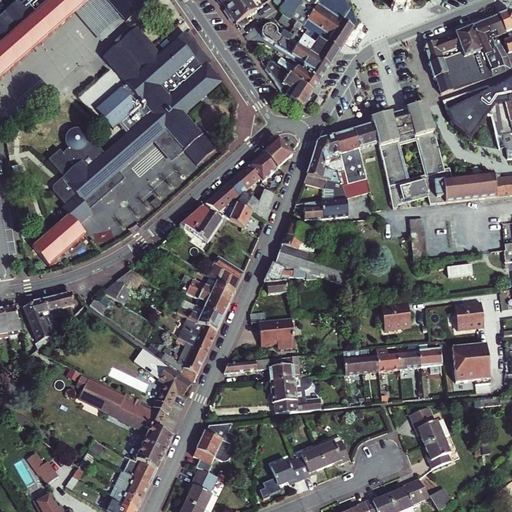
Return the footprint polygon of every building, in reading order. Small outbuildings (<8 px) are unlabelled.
[(0,76),(72,14),(87,0),(102,0),(123,23),(124,24),(143,7),(136,0),(23,0),(20,3),(16,0),(0,13),(0,76)] [(123,23),(102,0),(87,0),(72,14),(99,44),(123,23)] [(217,0),(224,10),(236,0),(217,0)] [(271,0),(270,0),(236,0),(224,10),(235,27),(236,26),(240,31),(249,25),(245,20),(271,0)] [(285,17),(297,0),(289,0),(292,2),(289,7),(285,5),(283,4),(279,10),(285,17)] [(297,0),(285,17),(300,27),(339,53),(348,37),(354,29),(353,29),(356,24),(354,17),(350,8),(348,10),(342,0),(297,0)] [(389,0),(390,8),(388,8),(388,11),(390,11),(390,13),(393,14),(393,11),(402,11),(402,14),(405,13),(405,11),(407,11),(407,8),(405,8),(405,0),(407,0),(408,0),(411,0),(410,0),(389,0)] [(497,36),(506,33),(511,30),(511,14),(507,13),(485,22),(491,35),(495,33),(497,36)] [(478,25),(472,27),(492,77),(503,73),(511,70),(508,60),(507,60),(505,56),(496,36),(497,36),(495,33),(491,35),(485,22),(478,25)] [(304,66),(302,69),(305,70),(302,74),(318,85),(322,78),(323,76),(324,75),(328,68),(286,39),(288,36),(282,32),(279,37),(277,36),(277,34),(277,33),(277,32),(276,31),(276,30),(275,28),(274,28),(272,27),(271,26),(269,26),(268,26),(266,26),(265,27),(264,27),(263,28),(263,29),(262,30),(261,31),(261,32),(261,33),(261,34),(261,35),(261,36),(261,37),(262,38),(262,39),(263,40),(264,41),(273,46),(304,66)] [(288,36),(286,39),(328,68),(333,61),(339,53),(300,27),(297,32),(292,30),(288,36)] [(492,77),(472,27),(463,31),(454,34),(461,53),(463,59),(464,58),(468,69),(472,67),(473,67),(475,71),(477,71),(480,81),(492,77)] [(48,266),(59,256),(72,245),(84,234),(77,226),(90,214),(87,211),(84,207),(100,193),(97,190),(118,172),(151,143),(165,130),(175,142),(168,147),(177,157),(184,152),(196,165),(214,150),(183,115),(221,82),(206,65),(206,64),(200,57),(197,55),(199,53),(200,52),(184,34),(158,57),(135,30),(126,38),(120,44),(117,41),(114,44),(117,46),(102,59),(125,85),(124,86),(125,87),(122,90),(120,89),(96,111),(113,131),(118,126),(126,135),(104,154),(85,133),(83,131),(81,130),(79,129),(77,129),(75,129),(72,130),(70,131),(68,132),(67,134),(66,136),(65,138),(65,140),(65,143),(65,145),(66,147),(68,149),(62,154),(59,151),(48,160),(63,178),(52,188),(52,191),(65,207),(62,210),(68,216),(56,227),(44,238),(32,248),(48,266)] [(511,53),(511,30),(506,33),(509,40),(503,42),(509,55),(511,53)] [(437,41),(425,46),(423,51),(428,65),(461,53),(454,34),(437,41)] [(117,41),(120,44),(126,38),(123,35),(117,41)] [(206,64),(206,65),(209,63),(200,52),(199,53),(197,55),(200,57),(206,64)] [(305,70),(302,69),(301,70),(297,67),(293,73),(272,58),(272,57),(264,52),(257,58),(264,68),(269,63),(312,93),(315,89),(318,85),(302,74),(305,70)] [(461,87),(456,73),(468,69),(464,58),(463,59),(461,53),(428,65),(431,73),(433,80),(435,79),(438,88),(440,94),(461,87)] [(269,63),(264,68),(286,100),(301,110),(306,103),(312,93),(269,63)] [(461,87),(480,81),(477,71),(475,71),(473,67),(472,67),(468,69),(456,73),(461,87)] [(511,78),(495,89),(499,100),(503,104),(511,102),(511,78)] [(452,125),(470,139),(487,116),(490,118),(495,138),(501,136),(508,134),(511,134),(510,131),(503,104),(499,100),(495,89),(491,91),(487,86),(443,101),(452,125)] [(511,102),(503,104),(510,131),(511,131),(511,102)] [(393,113),(394,120),(427,110),(426,105),(426,104),(393,113)] [(452,180),(449,169),(444,170),(427,110),(394,120),(373,126),(382,162),(383,166),(386,179),(386,181),(392,209),(396,209),(398,205),(404,203),(403,202),(427,196),(429,205),(445,203),(511,195),(511,177),(494,180),(494,175),(452,180)] [(372,124),(373,126),(394,120),(393,113),(371,120),(372,124)] [(382,162),(373,126),(372,124),(361,128),(352,131),(357,149),(371,146),(376,164),(382,162)] [(165,130),(151,143),(169,164),(177,157),(168,147),(175,142),(165,130)] [(338,156),(339,159),(347,185),(350,184),(357,182),(366,180),(357,149),(352,131),(341,134),(333,136),(338,156)] [(511,138),(510,139),(508,134),(501,136),(504,148),(507,159),(511,159),(511,138)] [(316,142),(309,165),(323,170),(325,164),(329,163),(329,162),(330,161),(329,158),(338,156),(333,136),(323,139),(318,141),(316,142)] [(501,136),(495,138),(497,149),(504,148),(501,136)] [(204,205),(222,216),(223,217),(231,201),(258,179),(261,182),(291,156),(284,148),(277,140),(204,205)] [(309,165),(305,175),(328,182),(331,172),(323,170),(309,165)] [(100,193),(84,207),(87,211),(124,179),(118,172),(97,190),(100,193)] [(321,202),(323,218),(347,216),(347,214),(345,199),(345,198),(341,186),(340,184),(338,184),(331,182),(328,182),(305,175),(303,183),(323,188),(333,190),(333,200),(321,202)] [(366,180),(357,182),(350,184),(347,185),(341,186),(345,198),(345,199),(353,197),(361,196),(370,194),(366,180)] [(236,204),(251,214),(264,222),(268,213),(275,195),(263,190),(257,202),(242,193),(236,204)] [(323,218),(321,202),(313,202),(306,200),(306,201),(305,207),(304,207),(304,219),(323,218)] [(228,220),(243,230),(251,214),(236,204),(228,220)] [(204,205),(179,227),(183,230),(184,228),(208,243),(222,220),(220,219),(222,216),(204,205)] [(409,220),(409,227),(423,226),(422,219),(409,220)] [(289,224),(284,235),(302,242),(306,230),(289,224)] [(409,227),(410,234),(424,233),(423,226),(409,227)] [(410,234),(411,241),(424,239),(424,233),(410,234)] [(280,245),(281,245),(301,251),(300,254),(311,256),(314,244),(302,242),(284,235),(280,245)] [(411,241),(411,247),(425,246),(424,239),(411,241)] [(511,244),(503,245),(504,251),(505,264),(511,263),(511,244)] [(307,280),(321,278),(350,287),(347,266),(343,264),(337,263),(339,256),(328,253),(326,259),(311,256),(300,254),(301,251),(281,245),(274,264),(272,263),(262,284),(266,284),(289,282),(289,279),(307,277),(307,280)] [(425,253),(412,254),(412,261),(426,260),(425,253)] [(206,276),(208,277),(215,282),(234,291),(243,273),(217,258),(206,276)] [(446,277),(471,276),(470,265),(446,266),(446,277)] [(129,269),(114,281),(130,289),(134,291),(142,276),(129,269)] [(181,281),(185,283),(191,287),(228,305),(234,291),(215,282),(208,277),(204,285),(183,275),(181,281)] [(102,292),(122,305),(130,289),(114,281),(102,292)] [(289,282),(266,284),(267,294),(287,292),(286,286),(289,285),(289,282)] [(197,299),(194,305),(222,318),(228,305),(191,287),(185,283),(181,292),(197,299)] [(70,293),(55,297),(58,310),(67,320),(70,318),(67,307),(73,306),(70,293)] [(55,297),(43,300),(46,312),(58,310),(55,297)] [(96,297),(90,303),(101,312),(107,305),(96,297)] [(178,315),(186,318),(215,332),(222,318),(194,305),(183,299),(179,306),(170,302),(167,308),(178,315)] [(46,312),(43,300),(33,302),(22,308),(30,326),(44,319),(50,316),(46,312)] [(406,303),(380,306),(383,331),(406,328),(405,320),(408,319),(406,303)] [(480,303),(453,306),(456,331),(479,328),(478,320),(482,320),(480,303)] [(4,308),(8,330),(9,337),(23,335),(22,329),(21,320),(17,320),(15,306),(4,308)] [(283,307),(284,319),(291,318),(299,318),(298,312),(293,313),(292,306),(283,307)] [(284,319),(283,307),(275,308),(277,320),(284,319)] [(250,323),(257,322),(265,321),(264,313),(249,314),(250,323)] [(50,335),(61,326),(56,321),(50,316),(44,319),(47,325),(50,335)] [(185,342),(206,353),(215,332),(186,318),(177,338),(185,342)] [(265,321),(257,322),(260,347),(270,346),(270,344),(276,343),(276,347),(280,350),(291,348),(293,345),(291,318),(284,319),(277,320),(265,321)] [(50,335),(47,325),(44,319),(30,326),(37,344),(35,346),(37,350),(52,337),(50,335)] [(164,353),(161,358),(193,382),(206,353),(185,342),(177,362),(164,353)] [(488,383),(484,343),(450,347),(454,383),(473,381),(473,385),(488,383)] [(408,352),(397,353),(399,370),(420,367),(418,344),(407,346),(408,352)] [(427,344),(418,344),(420,367),(431,366),(432,373),(441,372),(440,365),(441,365),(440,349),(440,348),(428,350),(427,344)] [(376,349),(376,354),(378,371),(399,370),(397,353),(386,354),(385,348),(376,349)] [(143,349),(134,361),(142,367),(142,366),(144,368),(146,366),(152,370),(151,372),(159,378),(158,379),(164,383),(153,407),(166,414),(176,393),(182,397),(191,383),(143,349)] [(367,349),(359,350),(361,373),(378,371),(376,354),(368,355),(367,349)] [(345,352),(342,352),(344,375),(361,373),(359,350),(358,350),(345,352)] [(298,375),(296,357),(255,361),(256,370),(269,369),(270,381),(301,379),(301,375),(298,375)] [(256,370),(255,361),(227,364),(223,373),(256,370)] [(12,363),(4,370),(8,375),(14,370),(12,363)] [(74,382),(78,375),(70,371),(67,378),(74,382)] [(83,388),(88,379),(81,376),(77,385),(83,388)] [(301,379),(270,381),(272,403),(273,403),(275,414),(310,410),(320,409),(319,399),(305,400),(304,392),(306,392),(307,391),(308,390),(309,389),(310,387),(311,386),(311,384),(311,383),(311,378),(307,378),(301,379)] [(137,461),(156,470),(172,436),(159,430),(166,414),(153,407),(150,413),(148,412),(150,406),(140,401),(125,393),(124,397),(88,379),(83,388),(79,398),(107,412),(138,427),(142,419),(147,421),(143,430),(146,431),(133,459),(137,461)] [(428,408),(409,415),(416,432),(419,431),(425,444),(443,437),(436,421),(433,422),(428,408)] [(442,418),(436,421),(443,437),(449,435),(442,418)] [(142,419),(138,427),(143,430),(147,421),(142,419)] [(231,423),(209,425),(205,432),(193,456),(200,459),(196,467),(199,469),(208,473),(212,464),(211,464),(216,454),(217,455),(217,456),(217,458),(218,459),(219,461),(220,462),(221,463),(222,464),(224,464),(226,464),(227,464),(229,463),(230,462),(231,461),(232,460),(232,458),(233,456),(232,455),(232,453),(231,452),(230,451),(229,450),(228,450),(228,449),(227,449),(234,434),(227,431),(231,423)] [(333,441),(316,448),(324,467),(337,462),(338,464),(349,460),(339,436),(332,439),(333,441)] [(443,437),(425,444),(430,457),(427,458),(432,469),(450,461),(447,454),(449,453),(443,437)] [(92,456),(94,457),(101,445),(93,441),(86,452),(92,456)] [(324,467),(316,448),(300,455),(301,457),(295,460),(303,479),(313,475),(312,472),(324,467)] [(77,467),(83,470),(92,456),(86,452),(77,467)] [(135,464),(123,458),(122,459),(121,461),(120,464),(127,468),(124,473),(126,474),(149,486),(156,470),(137,461),(135,464)] [(292,484),(303,479),(295,460),(288,463),(287,461),(270,468),(278,487),(291,481),(292,484)] [(47,485),(58,477),(47,461),(36,469),(47,485)] [(77,467),(71,477),(76,480),(83,470),(77,467)] [(116,469),(108,485),(111,486),(113,487),(120,472),(116,469)] [(208,473),(199,469),(190,488),(192,489),(185,502),(204,510),(211,495),(209,494),(217,478),(208,473)] [(113,487),(114,488),(141,502),(149,486),(126,474),(124,473),(120,472),(113,487)] [(64,487),(70,490),(76,480),(71,477),(64,487)] [(401,490),(388,496),(394,511),(412,511),(410,507),(412,507),(411,505),(429,497),(418,480),(400,488),(401,490)] [(511,509),(511,480),(505,486),(499,491),(511,509)] [(112,500),(124,507),(125,503),(137,509),(141,502),(114,488),(110,496),(112,497),(113,498),(112,500)] [(443,489),(429,497),(437,511),(438,511),(451,502),(443,489)] [(70,511),(69,509),(63,511),(60,511),(49,492),(33,501),(39,511),(70,511)] [(363,503),(366,511),(394,511),(388,496),(375,501),(374,499),(363,503)] [(103,511),(105,511),(135,511),(137,509),(125,503),(124,507),(112,500),(110,500),(109,499),(103,511)] [(202,511),(204,510),(185,502),(180,511),(202,511)] [(347,511),(366,511),(363,503),(352,507),(353,510),(347,511)]
